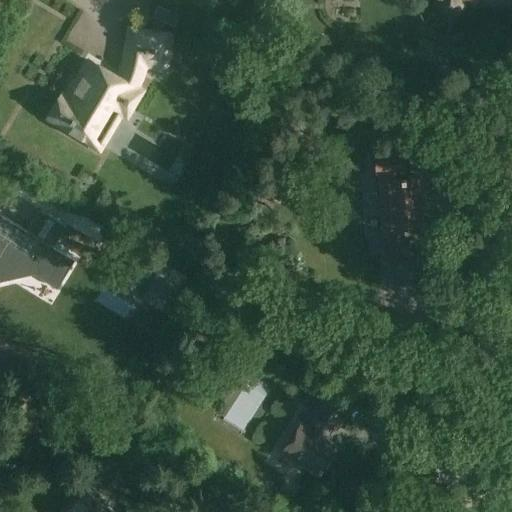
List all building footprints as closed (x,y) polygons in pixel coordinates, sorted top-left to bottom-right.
[(438,0),(439,2),(441,6),(444,9),(448,11),(452,11),(456,10),(459,7),(461,4),(462,0),(477,2),(477,0),(438,0)] [(68,99),(62,96),(49,117),(90,141),(88,144),(101,152),(124,113),(126,115),(140,91),(135,88),(140,75),(145,63),(165,66),(169,36),(132,30),(131,29),(125,62),(123,70),(119,78),(91,62),(68,99)] [(404,151),(376,152),(377,172),(379,172),(383,237),(381,237),(382,257),(410,255),(409,235),(405,236),(405,230),(423,229),(422,207),(425,207),(425,197),(421,197),(420,176),(402,177),(402,171),(405,171),(404,151)] [(351,191),(369,187),(366,174),(348,178),(351,191)] [(0,281),(34,274),(57,288),(74,260),(0,214),(0,281)] [(163,261),(142,296),(164,310),(186,275),(163,261)] [(202,379),(217,388),(227,372),(187,350),(180,363),(203,376),(202,379)] [(303,422),(285,451),(319,472),(337,445),(328,439),(351,402),(330,388),(307,425),(303,422)] [(115,511),(89,492),(73,511),(115,511)]
